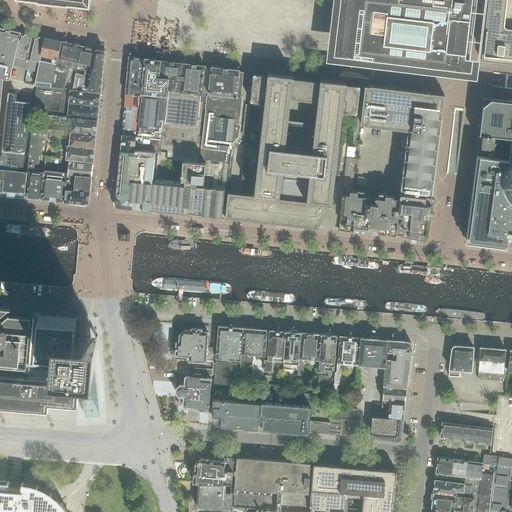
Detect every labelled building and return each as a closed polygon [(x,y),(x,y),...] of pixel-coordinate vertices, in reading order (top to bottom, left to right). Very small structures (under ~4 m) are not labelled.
[(361,0),(359,18),(355,57),(467,71),(468,59),(471,31),(475,0),(361,0)] [(511,0),(487,0),(487,6),(482,54),(481,61),(511,64),(511,0)] [(0,108),(3,79),(9,80),(12,66),(15,56),(19,38),(21,33),(20,33),(0,28),(0,108)] [(32,35),(21,33),(19,38),(15,56),(28,59),(33,36),(32,36),(32,35)] [(40,56),(44,38),(34,36),(33,36),(28,59),(40,62),(41,56),(40,56)] [(51,87),(61,42),(44,38),(40,56),(41,56),(40,62),(37,72),(34,85),(36,85),(51,87)] [(83,47),(81,46),(61,42),(51,87),(52,87),(73,89),(83,47)] [(88,91),(96,49),(86,47),(83,47),(73,89),(88,91)] [(104,51),(96,49),(88,91),(100,92),(104,61),(105,53),(104,51)] [(126,92),(126,94),(131,94),(141,95),(141,92),(143,78),(144,63),(144,59),(131,57),(129,58),(126,92)] [(137,128),(136,136),(145,137),(162,138),(164,118),(167,98),(167,92),(167,90),(169,78),(159,77),(161,61),(145,58),(145,59),(144,59),(144,63),(143,78),(141,92),(141,95),(140,102),(140,107),(137,128)] [(161,61),(159,77),(169,78),(168,90),(179,91),(183,64),(161,61)] [(168,90),(164,124),(197,128),(200,102),(206,103),(207,96),(208,95),(211,67),(205,66),(183,64),(179,91),(168,90)] [(201,147),(200,159),(228,163),(229,163),(231,145),(231,144),(239,137),(240,124),(239,124),(242,97),(241,96),(241,92),(243,73),(243,72),(239,71),(239,70),(212,67),(211,67),(208,95),(207,96),(206,103),(205,109),(206,109),(201,147)] [(268,75),(253,73),(250,101),(265,103),(254,195),(228,192),(225,218),(319,229),(322,204),(332,206),(343,112),(357,114),(360,86),(346,84),(346,82),(268,74),(268,75)] [(51,101),(52,87),(36,85),(36,92),(34,113),(49,115),(50,115),(51,101)] [(400,193),(427,196),(432,197),(434,181),(443,105),(445,94),(371,85),(371,86),(365,85),(361,123),(366,124),(366,125),(408,130),(402,178),(400,193)] [(51,101),(99,106),(100,92),(88,91),(73,89),(52,87),(51,101)] [(25,197),(27,171),(22,171),(30,101),(16,100),(17,93),(8,92),(0,169),(0,194),(7,196),(15,197),(15,196),(25,197)] [(126,94),(125,106),(130,107),(140,107),(140,102),(141,95),(131,94),(126,94)] [(50,115),(98,120),(99,106),(51,101),(50,115)] [(511,104),(497,102),(496,102),(494,103),(493,103),(492,102),(491,102),(490,102),(489,102),(488,103),(487,104),(487,105),(486,105),(486,106),(486,107),(486,108),(487,109),(485,111),(485,112),(481,146),(480,156),(477,155),(469,218),(470,218),(466,241),(499,245),(499,246),(511,247),(511,104)] [(125,106),(122,134),(127,135),(136,136),(137,128),(140,107),(130,107),(125,106)] [(67,131),(96,134),(98,120),(50,115),(49,115),(48,120),(59,122),(61,124),(68,125),(67,131)] [(41,144),(47,145),(47,143),(48,129),(32,127),(27,171),(29,172),(27,197),(27,198),(41,199),(42,194),(44,173),(44,172),(34,171),(35,163),(38,163),(39,154),(40,154),(41,144)] [(67,145),(95,148),(96,134),(67,131),(48,129),(47,143),(61,144),(67,145)] [(122,134),(120,150),(125,150),(134,151),(135,149),(155,151),(155,152),(161,152),(162,138),(145,137),(136,136),(127,135),(122,134)] [(76,160),(93,162),(95,148),(67,145),(61,144),(59,158),(70,159),(76,160)] [(116,199),(115,203),(116,206),(119,207),(128,208),(130,208),(220,217),(222,218),(222,217),(222,213),(222,211),(225,189),(203,187),(197,187),(197,183),(204,183),(206,163),(183,161),(181,181),(185,181),(184,186),(152,182),(154,157),(155,157),(155,152),(155,151),(135,149),(134,151),(125,150),(120,150),(120,152),(116,199)] [(358,159),(346,158),(343,188),(354,190),(355,187),(358,159)] [(76,162),(76,160),(70,159),(68,174),(75,175),(75,174),(87,175),(92,176),(93,164),(76,162)] [(65,201),(66,188),(67,176),(44,173),(42,194),(41,199),(65,201)] [(75,174),(75,175),(74,189),(66,188),(65,201),(79,203),(80,203),(85,203),(86,203),(87,203),(88,202),(88,201),(89,202),(89,201),(89,200),(90,195),(92,176),(87,175),(75,174)] [(384,234),(426,239),(432,197),(427,196),(400,193),(400,196),(386,195),(386,193),(379,193),(378,198),(376,197),(375,204),(366,203),(367,197),(364,196),(365,191),(354,190),(343,188),(339,230),(375,233),(375,235),(384,236),(384,234)] [(15,236),(45,239),(46,229),(16,226),(15,236)] [(129,243),(130,232),(119,231),(119,242),(129,243)] [(173,251),(203,254),(204,244),(174,241),(173,251)] [(240,258),(270,261),(271,252),(241,248),(240,258)] [(286,253),(285,263),(314,266),(315,256),(286,253)] [(329,268),(359,271),(360,261),(330,258),(329,268)] [(395,275),(425,278),(426,268),(396,265),(395,275)] [(463,282),(492,285),(493,275),(464,272),(463,282)] [(492,285),(511,287),(511,277),(493,275),(492,285)] [(159,276),(142,282),(158,291),(181,293),(219,296),(232,294),(232,288),(221,282),(159,276)] [(241,300),(270,302),(271,292),(241,290),(241,300)] [(291,304),(321,306),(322,296),(292,294),(291,304)] [(333,307),(363,309),(364,299),(334,297),(333,307)] [(398,312),(428,315),(428,305),(398,302),(398,312)] [(439,316),(469,318),(470,308),(440,306),(439,316)] [(0,374),(30,377),(50,378),(50,374),(54,374),(54,370),(54,363),(29,361),(32,325),(30,325),(30,319),(31,318),(30,318),(23,317),(22,317),(9,316),(9,315),(0,322),(0,317),(8,310),(10,310),(10,309),(0,307),(0,374)] [(34,311),(33,314),(32,325),(29,361),(54,363),(54,370),(54,374),(80,376),(83,376),(83,372),(91,373),(95,373),(95,366),(98,335),(91,335),(89,335),(81,334),(80,315),(34,311)] [(242,354),(243,328),(242,328),(233,327),(229,327),(220,326),(219,326),(218,326),(218,331),(216,358),(226,359),(226,362),(215,361),(213,386),(235,388),(237,362),(235,362),(235,360),(241,360),(242,354)] [(172,343),(171,353),(176,354),(176,355),(177,355),(189,356),(189,360),(193,361),(193,360),(201,361),(206,361),(206,359),(213,360),(214,348),(207,347),(208,332),(207,332),(203,331),(201,331),(201,330),(202,330),(202,329),(201,329),(199,329),(194,329),(193,329),(192,328),(191,330),(192,330),(192,331),(190,331),(190,330),(186,330),(185,330),(184,331),(181,333),(180,334),(180,336),(179,340),(179,342),(177,342),(177,343),(172,343)] [(263,376),(264,371),(265,355),(267,335),(267,330),(266,330),(260,329),(255,329),(245,328),(244,328),(243,328),(242,354),(243,354),(244,356),(245,357),(249,357),(251,356),(251,354),(261,355),(261,360),(257,359),(256,376),(263,376)] [(268,355),(265,355),(264,371),(272,371),(272,361),(283,362),(286,332),(285,332),(285,331),(281,331),(280,331),(276,331),(270,330),(270,333),(269,335),(268,355)] [(298,365),(301,333),(286,332),(283,362),(284,362),(283,364),(298,365)] [(301,333),(298,365),(297,376),(303,376),(304,362),(309,362),(309,359),(320,360),(321,339),(322,334),(321,334),(302,333),(301,333)] [(335,362),(337,341),(337,336),(322,334),(321,339),(320,360),(319,370),(325,371),(325,366),(335,366),(336,362),(335,362)] [(335,373),(333,396),(338,396),(340,364),(358,365),(360,343),(361,338),(360,338),(361,337),(359,337),(341,336),(340,336),(339,341),(337,371),(335,373)] [(358,365),(359,365),(384,367),(384,368),(386,368),(388,340),(387,340),(386,340),(378,339),(378,338),(376,338),(376,339),(377,339),(376,342),(372,341),(372,339),(373,339),(373,338),(371,338),(362,338),(361,337),(361,338),(360,343),(358,365)] [(384,368),(383,386),(407,388),(408,380),(409,378),(407,378),(408,374),(409,374),(409,373),(411,358),(411,356),(412,352),(412,351),(412,346),(412,345),(412,344),(411,343),(411,342),(410,342),(409,342),(404,341),(403,341),(402,341),(399,341),(399,340),(397,340),(397,341),(388,340),(386,368),(384,368)] [(450,368),(449,375),(459,376),(464,376),(463,378),(464,378),(471,379),(472,376),(472,371),(471,371),(472,366),(472,363),(472,358),(473,347),(472,347),(464,346),(463,346),(456,345),(456,346),(455,346),(454,346),(453,346),(453,347),(452,348),(452,349),(451,355),(451,356),(450,367),(450,368)] [(472,363),(479,364),(478,379),(503,381),(505,350),(505,349),(504,349),(496,349),(490,348),(482,348),(482,347),(480,347),(479,359),(472,358),(472,363)] [(30,377),(0,374),(0,407),(48,411),(49,405),(77,407),(80,376),(54,374),(50,374),(50,378),(30,377)] [(211,379),(201,378),(192,377),(185,376),(184,385),(180,384),(176,388),(176,392),(179,396),(178,404),(183,405),(185,407),(185,408),(187,408),(194,408),(195,408),(195,409),(197,409),(208,410),(209,410),(211,379)] [(407,388),(383,386),(382,400),(390,401),(405,402),(407,388)] [(261,392),(214,388),(212,415),(213,415),(221,424),(221,426),(258,429),(258,427),(261,392)] [(272,431),(300,433),(300,432),(309,433),(310,420),(313,394),(302,393),(301,405),(263,402),(261,414),(264,414),(263,428),(263,429),(272,430),(272,431)] [(495,419),(492,454),(511,455),(511,396),(498,395),(497,406),(496,410),(495,419)] [(343,407),(343,402),(333,401),(329,435),(342,436),(344,419),(342,418),(343,407)] [(390,401),(388,415),(388,418),(403,419),(405,402),(390,401)] [(343,407),(342,418),(344,419),(356,420),(357,408),(343,407)] [(382,417),(377,417),(372,416),(371,438),(399,440),(401,439),(403,419),(388,418),(382,417)] [(355,437),(357,420),(344,419),(342,436),(355,437)] [(309,433),(329,435),(331,422),(310,420),(309,433)] [(454,439),(456,424),(443,422),(441,437),(454,439)] [(456,424),(454,439),(466,441),(468,425),(456,424)] [(468,425),(466,441),(478,442),(480,427),(468,425)] [(480,427),(478,442),(491,444),(493,429),(480,427)] [(484,456),(483,463),(498,465),(499,456),(489,455),(484,454),(484,456)] [(232,483),(234,457),(230,456),(222,456),(223,456),(223,460),(222,460),(222,461),(214,460),(213,460),(209,460),(209,459),(208,459),(202,458),(201,458),(200,458),(197,456),(194,459),(196,462),(195,469),(194,469),(193,482),(199,482),(199,483),(223,485),(223,481),(225,481),(225,482),(232,483)] [(505,511),(506,510),(507,508),(509,494),(511,482),(511,471),(511,457),(499,456),(498,465),(496,476),(491,511),(505,511)] [(234,492),(233,507),(265,509),(265,510),(297,511),(307,511),(311,463),(299,462),(298,462),(297,462),(297,461),(296,461),(296,462),(293,461),(291,461),(285,461),(284,460),(284,461),(279,460),(277,460),(276,460),(275,460),(274,460),(272,460),(272,459),(270,459),(270,460),(265,459),(263,459),(258,459),(258,458),(257,458),(257,459),(254,458),(253,458),(252,458),(250,458),(250,459),(244,458),(245,457),(244,457),(243,458),(241,458),(238,458),(238,457),(237,457),(234,492)] [(451,475),(453,459),(438,457),(436,473),(451,475)] [(466,477),(468,461),(453,459),(451,475),(466,477)] [(481,474),(483,465),(482,465),(482,463),(468,461),(466,477),(481,479),(481,474)] [(391,511),(396,480),(395,480),(397,472),(394,471),(395,470),(313,463),(310,506),(311,506),(310,511),(391,511)] [(491,511),(496,476),(481,474),(481,479),(478,499),(476,511),(491,511)] [(434,491),(434,493),(439,493),(475,498),(478,499),(481,479),(466,477),(465,480),(464,483),(443,480),(444,478),(436,477),(436,480),(435,480),(435,481),(434,491)] [(0,511),(68,511),(66,509),(65,506),(62,503),(61,501),(58,499),(55,496),(52,493),(49,491),(45,489),(42,488),(39,487),(36,486),(33,485),(30,484),(27,483),(23,483),(22,483),(21,487),(9,486),(9,482),(0,480),(0,511)] [(199,483),(198,484),(199,484),(199,494),(198,494),(197,507),(203,507),(222,509),(221,511),(232,511),(233,507),(234,492),(225,492),(226,485),(223,485),(199,483)] [(472,511),(475,498),(439,493),(434,493),(433,499),(433,505),(433,506),(432,505),(432,507),(454,510),(468,511),(472,511)]
